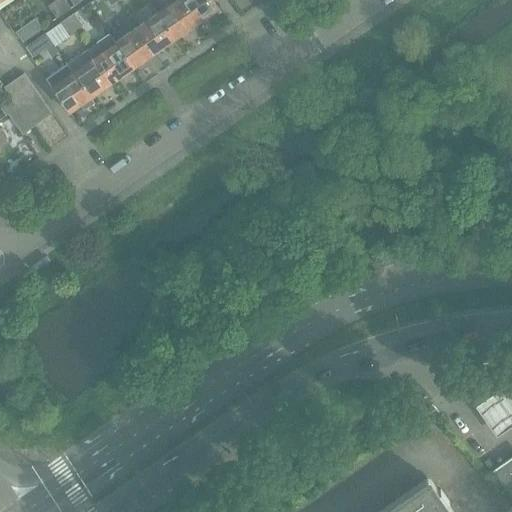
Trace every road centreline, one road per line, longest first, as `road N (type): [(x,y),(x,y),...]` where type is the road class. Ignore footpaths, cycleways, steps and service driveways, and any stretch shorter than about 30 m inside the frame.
road 1 (secondary): [(511,271),(392,289),(277,340),(24,511)]
road 2 (residential): [(0,264),(375,0)]
road 3 (secondary): [(111,511),(274,401),(367,357),(511,326)]
